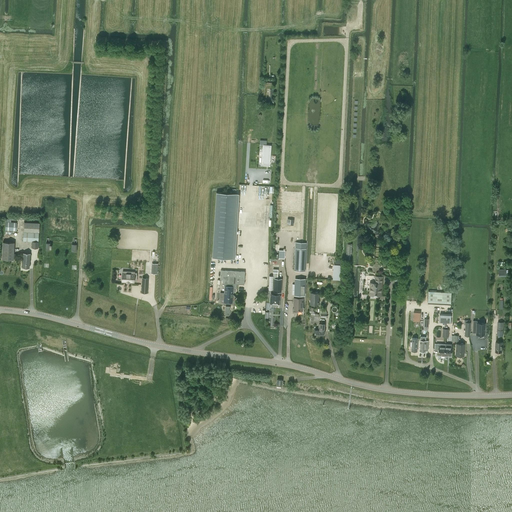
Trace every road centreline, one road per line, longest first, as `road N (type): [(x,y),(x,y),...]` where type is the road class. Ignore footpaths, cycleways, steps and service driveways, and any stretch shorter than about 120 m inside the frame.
road 1 (tertiary): [(0,309),(375,388),(511,394)]
road 2 (track): [(308,19),(235,30),(220,170),(177,177),(167,301),(156,317)]
road 3 (track): [(97,0),(93,56),(140,76),(137,186),(129,198),(84,203),(76,324)]
road 4 (unknown): [(298,367),(288,334),(291,233)]
road 5 (track): [(235,30),(131,19),(108,0)]
